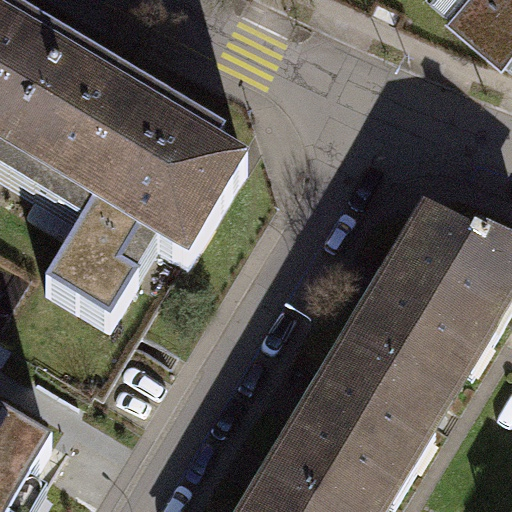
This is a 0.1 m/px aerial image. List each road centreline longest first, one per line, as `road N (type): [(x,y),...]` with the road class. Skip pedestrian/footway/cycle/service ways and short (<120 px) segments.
road 1 (residential): [(366,114),(131,511)]
road 2 (residential): [(162,0),(366,114)]
road 3 (residential): [(366,114),(511,160)]
